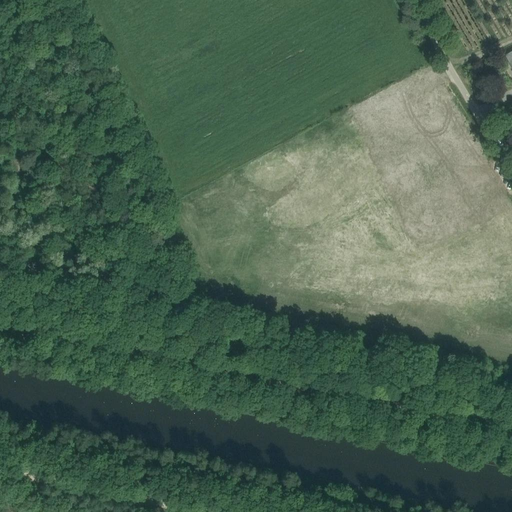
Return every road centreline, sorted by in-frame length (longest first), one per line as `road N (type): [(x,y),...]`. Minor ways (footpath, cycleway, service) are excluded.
road 1 (unclassified): [(183,511),(0,472)]
road 2 (unclassified): [(503,161),(410,0)]
